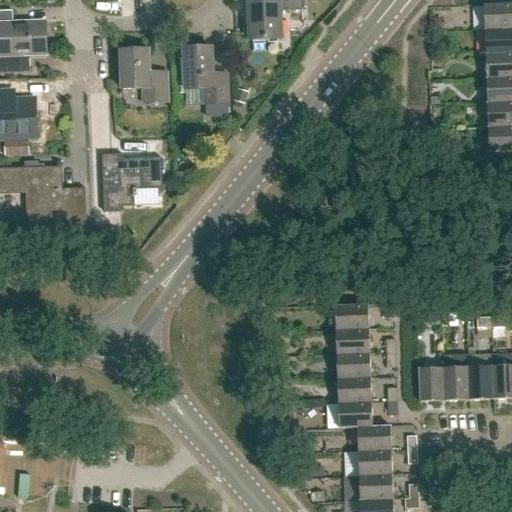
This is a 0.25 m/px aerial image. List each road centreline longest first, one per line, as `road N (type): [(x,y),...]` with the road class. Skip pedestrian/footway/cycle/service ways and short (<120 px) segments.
road 1 (tertiary): [(173,271),(397,0)]
road 2 (residential): [(73,0),(80,19),(103,25),(191,23),(215,12),(217,0)]
road 3 (tertiary): [(270,511),(176,410)]
